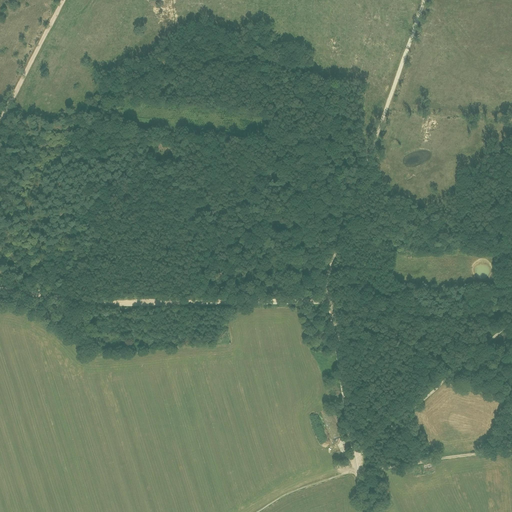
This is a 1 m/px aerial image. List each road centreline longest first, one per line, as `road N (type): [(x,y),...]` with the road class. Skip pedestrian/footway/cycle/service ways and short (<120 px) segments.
road 1 (track): [(0,289),(103,302),(329,300)]
road 2 (track): [(424,0),(326,278),(329,300)]
road 3 (track): [(511,448),(342,474),(257,511)]
road 4 (track): [(353,452),(511,322)]
road 5 (track): [(352,443),(329,300)]
road 6 (track): [(0,124),(64,0)]
